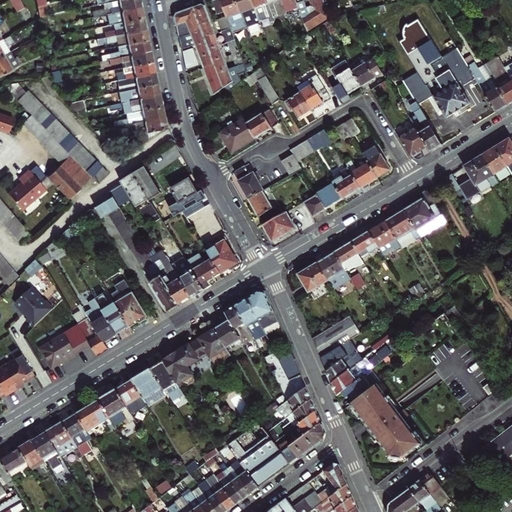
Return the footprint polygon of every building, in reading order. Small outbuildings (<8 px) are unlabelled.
[(36,0),(39,16),(46,15),(44,0),(36,0)] [(113,7),(114,13),(144,7),(143,2),(142,0),(122,0),(121,0),(122,5),(113,7)] [(212,0),(216,13),(224,10),(220,0),(212,0)] [(220,0),(224,10),(227,18),(227,19),(231,29),(233,33),(247,28),(236,0),(220,0)] [(236,0),(247,28),(261,22),(260,20),(251,0),(236,0)] [(251,0),(260,20),(272,15),(266,0),(251,0)] [(266,0),(272,15),(284,10),(283,7),(280,0),(266,0)] [(294,0),(295,2),(297,7),(298,9),(300,15),(307,31),(319,25),(318,21),(328,16),(322,0),(294,0)] [(205,7),(201,4),(197,6),(193,7),(201,27),(211,23),(205,7)] [(357,10),(362,16),(383,11),(382,5),(357,10)] [(27,7),(21,11),(25,18),(31,14),(27,7)] [(124,16),(125,21),(146,17),(145,13),(144,7),(114,13),(106,15),(107,20),(124,16)] [(178,36),(201,27),(193,7),(177,13),(174,16),(176,27),(178,36)] [(328,16),(318,21),(319,25),(330,19),(328,16)] [(109,30),(110,36),(148,28),(147,23),(146,17),(125,21),(126,26),(109,30)] [(227,18),(219,21),(223,32),(231,29),(227,19),(227,18)] [(215,35),(211,23),(201,27),(205,38),(215,35)] [(181,47),(191,44),(193,43),(205,38),(201,27),(178,36),(180,42),(181,47)] [(129,38),(130,44),(151,39),(150,34),(148,28),(110,36),(111,42),(119,40),(129,38)] [(223,32),(227,43),(228,43),(236,40),(233,33),(231,29),(223,32)] [(321,39),(315,29),(308,33),(301,38),(307,48),(321,39)] [(220,46),(215,35),(205,38),(210,50),(220,46)] [(194,45),(198,55),(210,50),(205,38),(193,43),(194,45)] [(0,41),(0,45),(6,55),(11,52),(12,51),(5,39),(0,41)] [(109,60),(123,57),(153,51),(152,46),(151,39),(130,44),(120,46),(122,51),(108,54),(109,60)] [(236,40),(228,43),(233,55),(240,53),(237,43),(236,40)] [(511,80),(504,85),(498,75),(493,66),(501,61),(488,40),(477,46),(490,67),(486,69),(492,79),(508,106),(511,103),(511,80)] [(220,46),(210,50),(214,62),(224,58),(220,46)] [(181,50),(183,60),(195,55),(192,47),(181,50)] [(210,50),(198,55),(201,64),(202,67),(214,62),(210,50)] [(133,60),(134,65),(155,60),(154,56),(153,51),(123,57),(124,62),(133,60)] [(6,55),(0,58),(0,76),(22,64),(17,57),(15,58),(11,52),(6,55)] [(233,55),(227,57),(228,60),(234,58),(237,67),(245,64),(240,53),(233,55)] [(199,64),(195,55),(183,60),(185,69),(199,64)] [(224,58),(214,62),(219,74),(229,70),(224,58)] [(471,104),(453,74),(451,72),(443,59),(432,66),(436,74),(434,75),(437,80),(426,86),(446,119),(458,111),(471,104)] [(474,78),(463,59),(456,63),(467,82),(474,78)] [(118,74),(119,80),(158,72),(156,66),(155,60),(134,65),(135,70),(126,72),(118,74)] [(382,74),(373,60),(352,72),(361,87),(371,81),(382,74)] [(219,74),(214,62),(202,67),(207,79),(211,90),(223,85),(219,74)] [(237,67),(232,69),(233,72),(238,69),(240,73),(240,75),(247,70),(245,64),(237,67)] [(280,99),(259,66),(251,72),(271,105),(280,99)] [(232,69),(229,70),(233,81),(240,75),(240,73),(235,77),(233,72),(232,69)] [(233,81),(229,70),(219,74),(223,85),(224,87),(233,81)] [(352,72),(351,70),(335,79),(339,86),(333,90),(339,101),(351,94),(361,87),(352,72)] [(504,85),(511,80),(511,79),(506,70),(498,75),(504,85)] [(116,80),(119,91),(160,82),(159,77),(158,72),(119,80),(116,80)] [(502,110),(508,106),(492,79),(488,83),(484,76),(476,81),(496,113),(502,110)] [(300,95),(311,112),(321,106),(330,100),(316,77),(308,82),(311,86),(300,93),(300,95)] [(53,79),(46,80),(54,94),(60,92),(53,79)] [(425,102),(419,92),(412,81),(405,85),(411,95),(418,107),(425,102)] [(119,91),(121,102),(163,94),(161,89),(160,82),(119,91)] [(19,83),(5,86),(16,97),(24,89),(19,83)] [(24,89),(16,97),(20,101),(28,93),(24,89)] [(28,93),(20,101),(22,103),(25,106),(35,96),(30,91),(28,93)] [(124,113),(126,113),(165,105),(164,99),(163,94),(121,102),(109,105),(110,111),(122,108),(124,113)] [(303,117),(311,112),(300,95),(285,104),(290,112),(291,113),(294,111),(299,119),(303,117)] [(443,146),(426,120),(418,107),(411,95),(404,100),(418,123),(414,126),(419,135),(431,154),(436,150),(443,146)] [(35,96),(25,106),(29,111),(40,100),(35,96)] [(86,110),(84,98),(66,102),(75,112),(86,110)] [(40,100),(29,111),(34,115),(44,105),(40,100)] [(418,107),(426,120),(433,115),(425,102),(418,107)] [(44,105),(34,115),(38,120),(49,110),(44,105)] [(115,127),(131,123),(167,115),(166,111),(165,105),(126,113),(127,119),(114,122),(115,127)] [(25,106),(20,112),(33,125),(38,120),(34,115),(29,111),(25,106)] [(245,123),(254,138),(262,133),(276,124),(267,109),(245,123)] [(49,110),(38,120),(40,122),(43,125),(53,114),(49,110)] [(0,130),(9,134),(14,120),(0,114),(0,130)] [(53,114),(43,125),(47,129),(58,119),(53,114)] [(137,127),(141,145),(166,127),(170,127),(168,121),(167,115),(131,123),(132,128),(137,127)] [(254,138),(245,123),(242,118),(231,125),(229,122),(224,124),(226,128),(217,133),(222,141),(219,143),(221,145),(222,147),(225,145),(229,153),(254,138)] [(58,119),(47,129),(50,132),(52,134),(62,123),(58,119)] [(359,132),(352,119),(344,124),(352,137),(359,132)] [(33,125),(29,128),(41,141),(50,132),(47,129),(43,125),(40,122),(38,120),(33,125)] [(62,123),(52,134),(54,136),(56,138),(67,128),(62,123)] [(352,137),(344,124),(336,129),(344,141),(352,137)] [(67,128),(56,138),(61,143),(72,133),(67,128)] [(94,131),(104,140),(112,147),(123,156),(128,150),(104,129),(94,131)] [(325,129),(306,141),(313,152),(323,146),(324,148),(332,143),(325,129)] [(50,132),(41,141),(60,160),(69,151),(65,147),(63,145),(61,143),(56,138),(54,136),(52,134),(50,132)] [(72,133),(61,143),(63,145),(65,147),(76,137),(72,133)] [(431,154),(419,135),(404,144),(416,163),(424,158),(431,154)] [(76,137),(65,147),(69,151),(70,152),(80,142),(76,137)] [(502,143),(495,147),(506,166),(511,174),(511,144),(509,139),(502,143)] [(112,147),(104,140),(100,145),(108,152),(112,147)] [(296,163),(313,152),(306,141),(289,151),(291,155),(296,163)] [(80,142),(70,152),(71,154),(74,157),(85,147),(80,142)] [(85,147),(74,157),(79,161),(89,151),(85,147)] [(112,147),(108,152),(118,160),(123,156),(112,147)] [(488,152),(482,155),(493,174),(506,166),(495,147),(488,152)] [(374,148),(362,155),(369,165),(377,179),(382,176),(389,172),(374,148)] [(69,151),(60,160),(63,162),(71,154),(70,152),(69,151)] [(89,151),(79,161),(83,166),(94,156),(89,151)] [(74,157),(71,154),(63,162),(60,165),(81,187),(92,175),(88,171),(83,166),(79,161),(74,157)] [(299,169),(296,163),(291,155),(279,162),(287,176),(299,169)] [(493,174),(482,155),(472,161),(463,167),(470,179),(458,186),(451,174),(443,179),(452,193),(460,188),(467,200),(480,192),(476,185),(487,178),(493,174)] [(94,156),(83,166),(88,171),(98,161),(94,156)] [(369,184),(377,179),(369,165),(360,171),(354,160),(345,165),(347,168),(352,177),(360,190),(369,184)] [(98,161),(88,171),(92,175),(94,176),(104,166),(98,161)] [(70,197),(81,187),(60,165),(50,175),(70,197)] [(165,192),(149,165),(125,180),(123,182),(132,195),(148,223),(161,215),(152,199),(158,196),(165,192)] [(104,166),(94,176),(98,181),(99,182),(110,172),(104,166)] [(242,190),(247,200),(264,190),(265,189),(260,181),(263,179),(259,172),(256,173),(255,172),(249,175),(244,166),(234,173),(238,181),(237,182),(242,190)] [(351,195),(360,190),(352,177),(347,168),(338,173),(340,177),(331,182),(332,183),(342,201),(351,195)] [(18,187),(9,194),(24,210),(47,189),(30,170),(19,179),(22,183),(18,187)] [(499,184),(493,174),(487,178),(493,188),(499,184)] [(180,216),(187,211),(183,204),(199,194),(193,183),(190,179),(172,190),(181,204),(175,207),(180,216)] [(123,182),(118,187),(125,199),(132,195),(123,182)] [(342,201),(332,183),(315,194),(315,195),(325,211),(333,206),(342,201)] [(404,210),(419,235),(445,220),(426,189),(420,193),(423,198),(416,203),(404,210)] [(247,200),(254,213),(271,203),(264,190),(247,200)] [(183,204),(187,211),(203,202),(202,199),(199,194),(183,204)] [(318,215),(325,211),(315,195),(303,203),(312,219),(318,215)] [(176,309),(181,305),(156,262),(153,256),(117,196),(94,210),(101,220),(112,213),(132,249),(134,247),(146,268),(149,266),(152,270),(150,271),(156,281),(153,282),(170,312),(176,309)] [(173,220),(158,196),(152,199),(161,215),(163,218),(166,224),(173,220)] [(33,236),(0,197),(0,217),(23,244),(33,236)] [(254,213),(262,227),(282,215),(277,206),(275,208),(271,203),(254,213)] [(468,206),(462,210),(467,217),(473,213),(468,206)] [(396,215),(386,221),(401,245),(405,253),(424,242),(419,235),(404,210),(396,215)] [(282,215),(262,227),(271,242),(278,238),(279,240),(284,237),(288,235),(287,233),(294,228),(286,212),(282,215)] [(419,235),(424,242),(450,227),(445,220),(419,235)] [(369,231),(379,248),(383,255),(401,245),(386,221),(378,226),(369,231)] [(361,237),(352,242),(362,258),(379,248),(369,231),(361,237)] [(208,248),(210,252),(227,242),(230,240),(228,236),(208,248)] [(213,258),(222,274),(228,270),(230,269),(234,266),(239,263),(227,242),(210,252),(213,258)] [(335,252),(347,271),(364,262),(362,258),(352,242),(343,247),(335,252)] [(55,259),(64,252),(56,243),(48,250),(55,259)] [(206,290),(189,261),(180,246),(176,248),(178,251),(175,252),(183,267),(177,271),(181,278),(193,298),(200,294),(206,290)] [(19,274),(2,254),(0,251),(0,273),(9,284),(19,274)] [(327,257),(318,263),(328,280),(334,290),(351,279),(351,278),(347,271),(335,252),(327,257)] [(156,262),(181,305),(188,301),(193,298),(181,278),(174,282),(170,276),(172,274),(163,258),(162,259),(159,253),(153,256),(156,262)] [(206,290),(212,287),(209,282),(214,278),(222,274),(213,258),(208,262),(202,253),(189,261),(206,290)] [(328,280),(318,263),(308,269),(299,274),(309,292),(328,280)] [(359,273),(351,278),(351,279),(358,290),(366,285),(359,273)] [(119,302),(118,303),(132,326),(141,321),(142,323),(145,321),(148,319),(147,317),(148,316),(127,279),(117,285),(120,290),(114,294),(119,302)] [(34,327),(54,310),(47,301),(46,302),(34,288),(17,303),(30,318),(27,319),(34,327)] [(254,293),(247,297),(264,330),(278,322),(276,317),(265,292),(260,290),(254,293)] [(238,303),(256,337),(261,347),(265,345),(261,337),(266,334),(264,330),(247,297),(243,300),(238,303)] [(115,337),(119,334),(106,310),(99,298),(92,302),(95,307),(88,311),(107,345),(113,342),(111,339),(115,337)] [(132,326),(118,303),(106,310),(119,334),(126,330),(132,326)] [(244,345),(256,337),(238,303),(232,307),(225,311),(230,320),(241,340),(244,345)] [(75,316),(81,326),(93,346),(98,356),(104,352),(110,349),(107,345),(88,311),(84,304),(80,307),(83,311),(75,316)] [(451,308),(442,314),(451,325),(460,319),(451,308)] [(359,334),(349,317),(313,340),(321,357),(339,346),(345,343),(359,334)] [(215,329),(226,348),(241,340),(230,320),(223,324),(215,329)] [(81,326),(41,349),(53,369),(68,360),(93,346),(81,326)] [(194,362),(199,359),(209,353),(217,366),(220,367),(225,364),(226,360),(232,357),(226,348),(215,329),(201,337),(177,352),(164,360),(178,384),(194,374),(189,366),(191,364),(194,362)] [(331,383),(364,358),(367,355),(388,339),(385,335),(355,359),(349,363),(339,346),(321,357),(327,372),(331,383)] [(349,363),(355,359),(345,343),(339,346),(349,363)] [(369,364),(364,358),(331,383),(334,390),(337,395),(342,391),(373,367),(396,350),(392,346),(372,362),(369,364)] [(290,380),(301,375),(289,347),(276,353),(290,380)] [(265,357),(288,401),(297,394),(290,380),(276,353),(275,351),(265,357)] [(372,362),(367,355),(364,358),(369,364),(372,362)] [(20,356),(0,368),(0,370),(13,392),(20,388),(18,385),(21,383),(33,376),(20,356)] [(157,364),(151,368),(163,387),(165,391),(166,393),(169,391),(175,401),(185,396),(180,388),(178,384),(164,360),(157,364)] [(346,397),(351,403),(377,383),(382,379),(373,367),(342,391),(346,397)] [(133,379),(144,398),(163,387),(151,368),(142,373),(133,379)] [(0,370),(0,395),(2,395),(5,393),(7,396),(13,392),(0,370)] [(194,374),(178,384),(180,388),(186,384),(190,385),(195,382),(196,378),(194,374)] [(301,375),(290,380),(297,394),(306,387),(303,381),(301,375)] [(147,402),(144,398),(133,379),(126,383),(117,389),(128,407),(131,412),(147,402)] [(493,381),(484,388),(489,395),(498,388),(493,381)] [(388,398),(377,383),(351,403),(352,404),(361,417),(369,428),(378,438),(389,454),(392,457),(404,459),(407,457),(417,449),(423,445),(415,433),(404,420),(400,414),(395,408),(392,404),(388,398)] [(163,387),(144,398),(147,402),(165,391),(163,387)] [(291,407),(294,411),(311,399),(309,394),(306,387),(297,394),(288,401),(279,408),(283,412),(291,407)] [(100,399),(111,418),(113,420),(116,425),(127,419),(122,411),(128,407),(117,389),(109,394),(100,399)] [(390,395),(388,398),(392,404),(395,408),(398,406),(390,395)] [(88,406),(77,413),(88,431),(111,418),(100,399),(88,406)] [(291,424),(294,427),(316,411),(314,406),(311,399),(294,411),(293,413),(295,416),(291,419),(290,420),(292,423),(291,424)] [(352,404),(349,406),(358,419),(361,417),(352,404)] [(316,411),(294,427),(285,434),(289,440),(278,448),(281,452),(321,423),(319,418),(316,411)] [(405,411),(400,414),(404,420),(409,416),(405,411)] [(63,422),(84,455),(93,449),(86,436),(90,434),(88,431),(77,413),(70,417),(63,422)] [(55,427),(46,432),(59,453),(61,456),(72,449),(73,451),(75,450),(80,457),(84,455),(63,422),(55,427)] [(230,445),(234,451),(241,461),(259,488),(273,477),(285,469),(298,459),(322,442),(325,431),(321,423),(281,452),(278,448),(260,422),(230,445)] [(511,427),(510,429),(486,448),(500,465),(511,455),(511,427)] [(378,438),(369,428),(367,430),(371,435),(375,440),(378,438)] [(417,431),(415,433),(423,445),(417,449),(419,452),(428,445),(417,431)] [(33,440),(46,461),(49,459),(54,469),(63,464),(60,459),(62,458),(61,456),(46,432),(40,436),(33,440)] [(20,448),(29,462),(33,469),(46,461),(33,440),(27,444),(20,448)] [(230,445),(223,450),(226,456),(234,451),(230,445)] [(205,455),(209,461),(216,456),(219,453),(216,447),(205,455)] [(1,460),(9,473),(29,462),(20,448),(10,454),(1,460)] [(389,454),(387,456),(390,461),(405,463),(409,460),(407,457),(404,459),(392,457),(389,454)] [(211,466),(219,461),(216,456),(209,461),(208,461),(211,466)] [(232,466),(250,494),(255,491),(259,488),(241,461),(232,466)] [(247,497),(250,494),(232,466),(229,468),(226,462),(221,465),(223,468),(243,499),(247,497)] [(334,464),(325,470),(335,484),(322,492),(328,500),(348,485),(345,479),(339,465),(334,464)] [(243,499),(223,468),(215,473),(216,474),(235,505),(239,502),(243,499)] [(188,483),(196,477),(193,473),(192,474),(185,479),(188,483)] [(216,474),(208,479),(228,511),(232,508),(235,505),(216,474)] [(421,481),(435,500),(442,494),(443,496),(446,494),(439,485),(430,474),(425,477),(421,481)] [(225,511),(228,511),(208,479),(200,484),(203,488),(217,511),(225,511)] [(157,500),(160,498),(150,480),(147,481),(153,492),(152,493),(157,500)] [(410,489),(419,502),(427,511),(433,511),(440,507),(435,500),(421,481),(416,484),(410,489)] [(193,490),(195,493),(203,488),(200,484),(192,489),(193,490)] [(324,503),(330,511),(332,511),(353,497),(351,492),(348,485),(328,500),(324,503)] [(217,511),(203,488),(195,493),(206,511),(217,511)] [(399,498),(407,511),(419,502),(410,489),(404,494),(399,498)] [(185,495),(194,511),(206,511),(195,493),(193,490),(185,495)] [(297,511),(310,511),(323,503),(318,496),(315,492),(306,499),(294,507),(297,511)] [(322,492),(318,496),(323,503),(324,503),(328,500),(322,492)] [(194,511),(185,495),(176,501),(183,511),(194,511)] [(353,497),(332,511),(351,511),(358,507),(356,503),(353,497)] [(276,506),(268,511),(297,511),(294,507),(287,498),(276,506)] [(406,511),(407,511),(399,498),(394,502),(389,505),(388,511),(406,511)] [(172,511),(183,511),(176,501),(168,506),(172,511)]
